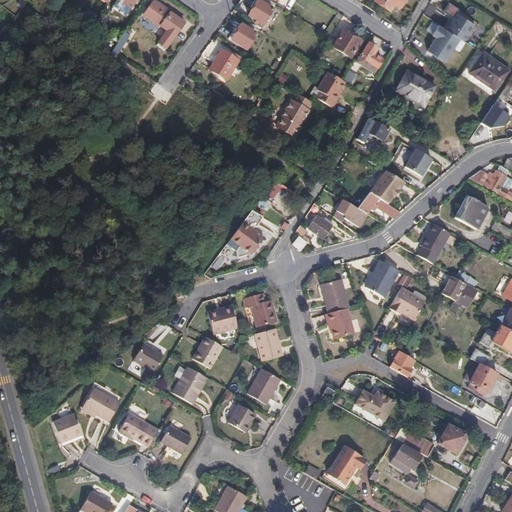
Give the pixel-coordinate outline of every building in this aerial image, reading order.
[(117,0),(131,9),(136,0),(117,0)] [(154,0),(143,14),(166,31),(158,43),(166,49),(184,24),(171,13),(165,9),(154,0)] [(276,4),(269,0),(257,0),(248,15),(255,20),(263,25),(276,4)] [(393,4),(399,9),(405,0),(384,0),(381,4),(389,9),(393,4)] [(445,30),(459,38),(463,41),(473,24),(459,15),(455,13),(457,9),(447,2),(441,12),(452,18),(445,30)] [(97,15),(87,9),(82,18),(91,24),(97,15)] [(445,30),(438,25),(431,35),(436,38),(427,51),(444,62),(459,38),(445,30)] [(247,50),(255,35),(240,26),(231,40),(247,50)] [(127,27),(124,33),(130,37),(133,31),(127,27)] [(344,32),(334,48),(350,57),(360,42),(344,32)] [(124,33),(111,53),(117,57),(130,37),(124,33)] [(355,64),(358,65),(371,47),(367,45),(355,64)] [(371,47),(358,65),(373,74),(381,61),(372,56),(375,50),(371,47)] [(238,62),(221,51),(209,70),(226,80),(238,62)] [(111,53),(102,67),(108,71),(116,58),(117,57),(111,53)] [(483,53),(470,72),(494,89),(508,70),(483,53)] [(108,71),(116,76),(117,75),(124,80),(127,76),(124,73),(127,68),(129,66),(116,58),(108,71)] [(316,100),(331,109),(335,102),(334,101),(344,84),(325,73),(315,90),(320,93),(316,100)] [(407,74),(397,91),(424,107),(434,89),(407,74)] [(310,102),(296,94),(292,101),(291,100),(276,125),(296,137),(301,128),(297,125),(298,123),(301,118),(303,119),(309,110),(306,109),(310,102)] [(374,123),(369,120),(367,119),(356,139),(364,144),(369,134),(382,141),(390,125),(377,117),(375,120),(374,123)] [(432,160),(415,150),(404,167),(421,177),(432,160)] [(253,167),(274,180),(277,176),(272,173),(274,169),(258,159),(253,167)] [(511,161),(507,159),(503,166),(511,170),(511,161)] [(337,170),(342,172),(345,167),(340,164),(337,170)] [(384,202),(387,205),(392,198),(393,199),(399,191),(398,190),(404,183),(385,171),(369,193),(378,199),(384,202)] [(468,178),(482,186),(488,176),(479,171),(468,178)] [(504,197),(507,191),(504,190),(509,182),(506,180),(507,178),(495,172),(493,175),(489,173),(488,176),(482,186),(504,197)] [(287,181),(292,184),(296,178),(291,175),(287,181)] [(290,186),(276,178),(274,181),(287,190),(290,186)] [(357,209),(366,215),(369,210),(378,199),(369,193),(357,209)] [(466,197),(461,205),(457,203),(455,206),(459,209),(454,218),(476,230),(488,209),(466,197)] [(400,213),(387,205),(384,202),(378,199),(369,210),(372,212),(376,207),(383,212),(394,219),(400,213)] [(357,226),(366,215),(357,209),(344,201),(336,212),(345,217),(357,226)] [(263,216),(277,222),(280,213),(267,208),(263,216)] [(255,229),(263,220),(251,211),(241,225),(248,230),(251,226),(255,229)] [(345,217),(336,212),(332,218),(340,224),(345,217)] [(314,215),(308,224),(310,226),(307,229),(322,240),(331,227),(314,215)] [(414,257),(430,266),(449,234),(431,223),(417,248),(419,249),(414,257)] [(252,233),(248,230),(241,225),(229,242),(239,249),(248,256),(250,257),(262,240),(252,233)] [(295,234),(298,237),(304,230),(300,226),(295,234)] [(307,243),(299,237),(292,244),(300,251),(307,243)] [(247,257),(248,256),(239,249),(235,254),(236,260),(247,257)] [(385,297),(400,272),(387,264),(381,261),(366,286),(385,297)] [(446,298),(465,309),(476,291),(456,280),(451,277),(441,295),(446,298)] [(341,281),(322,286),(325,297),(323,297),(328,315),(346,310),(349,309),(341,281)] [(511,281),(510,281),(501,297),(511,303),(511,281)] [(401,289),(389,310),(399,316),(401,314),(413,321),(426,299),(414,292),(412,295),(401,289)] [(257,328),(275,323),(271,311),(274,310),(272,301),(266,303),(263,293),(243,299),(245,308),(251,307),(257,328)] [(453,303),(449,309),(455,313),(459,308),(453,303)] [(216,336),(240,330),(234,308),(210,315),(216,336)] [(353,335),(346,310),(328,315),(325,316),(328,325),(330,324),(332,333),(334,341),(353,335)] [(511,334),(511,311),(510,310),(500,328),(511,334)] [(506,353),(511,343),(511,334),(500,328),(499,328),(492,340),(484,335),(479,344),(489,350),(492,345),(506,353)] [(283,356),(280,347),(277,348),(273,330),(255,335),(262,362),(283,356)] [(223,349),(206,338),(192,361),(210,371),(223,349)] [(144,345),(134,361),(154,373),(164,357),(144,345)] [(479,366),(483,368),(488,360),(474,352),(469,361),(479,366)] [(389,369),(406,379),(410,372),(408,371),(413,362),(411,361),(398,353),(389,369)] [(206,377),(187,366),(172,392),(191,403),(206,377)] [(483,368),(479,366),(468,385),(476,389),(475,392),(484,397),(496,375),(483,368)] [(280,381),(261,370),(247,395),(266,406),(280,381)] [(103,388),(92,406),(104,413),(117,421),(128,403),(103,388)] [(335,393),(327,388),(322,397),(330,402),(335,393)] [(376,401),(365,394),(357,408),(384,423),(395,405),(385,399),(381,404),(376,401)] [(381,404),(385,399),(379,396),(376,401),(381,404)] [(248,422),(251,423),(256,415),(239,405),(228,424),(243,432),(248,422)] [(103,416),(104,413),(92,406),(90,409),(103,416)] [(61,441),(83,433),(75,412),(53,420),(61,441)] [(149,446),(159,430),(130,413),(121,429),(149,446)] [(248,422),(243,432),(246,434),(252,424),(251,423),(248,422)] [(170,426),(160,442),(182,454),(191,438),(170,426)] [(460,435),(453,431),(446,427),(436,445),(455,455),(465,437),(460,435)] [(393,440),(426,459),(432,447),(409,433),(408,434),(399,429),(393,440)] [(351,440),(355,443),(360,433),(356,431),(351,440)] [(400,447),(391,465),(405,474),(408,470),(410,471),(418,458),(400,447)] [(353,467),(358,470),(363,462),(343,449),(326,475),(343,485),(347,478),(347,477),(353,467)] [(368,480),(374,484),(379,476),(373,473),(368,480)] [(418,481),(408,475),(403,483),(413,489),(418,481)] [(227,487),(212,510),(214,511),(236,511),(245,498),(227,487)] [(91,494),(82,511),(109,511),(112,506),(91,494)] [(511,511),(511,497),(502,511),(511,511)] [(420,511),(441,511),(426,503),(420,511)]
